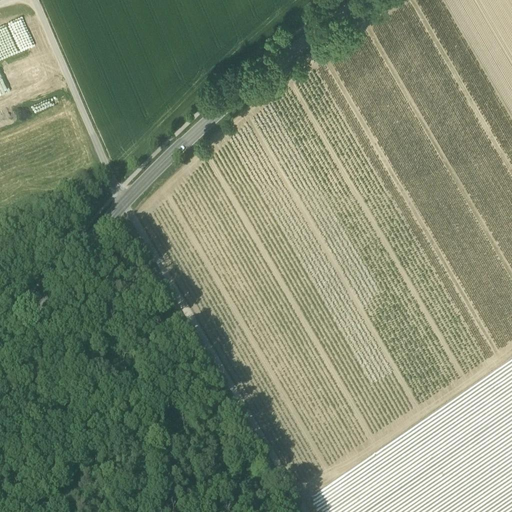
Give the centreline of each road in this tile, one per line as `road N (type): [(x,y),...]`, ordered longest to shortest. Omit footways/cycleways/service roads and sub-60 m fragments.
road 1 (secondary): [(0,347),(124,202),(271,70),(367,0)]
road 2 (track): [(303,511),(124,202)]
road 3 (track): [(34,0),(124,202)]
